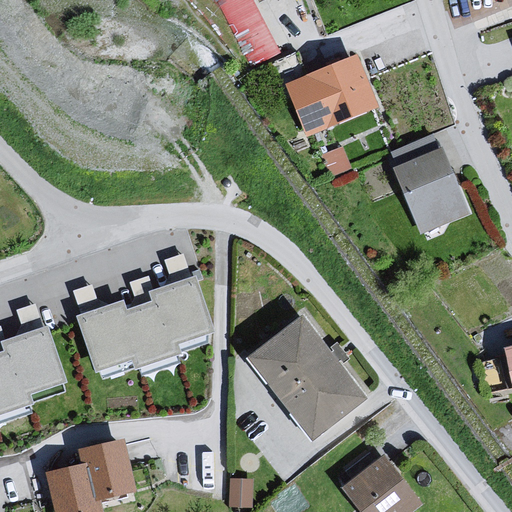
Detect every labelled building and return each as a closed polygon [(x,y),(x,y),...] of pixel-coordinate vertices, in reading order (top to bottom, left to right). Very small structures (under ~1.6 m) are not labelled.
[(258,0),(214,0),(247,65),(282,48),(258,0)] [(364,62),(313,85),(336,136),(386,113),(364,62)] [(447,157),(401,176),(418,240),(473,221),(447,157)] [(189,269),(71,309),(102,383),(213,338),(189,269)] [(45,320),(0,335),(0,408),(66,384),(45,320)] [(305,322),(250,365),(314,451),(377,411),(305,322)] [(85,457),(87,472),(92,471),(99,508),(105,507),(142,500),(129,449),(85,457)] [(390,461),(347,495),(359,511),(424,511),(427,510),(390,461)] [(87,472),(51,479),(57,511),(106,511),(105,507),(99,508),(92,471),(87,472)]
